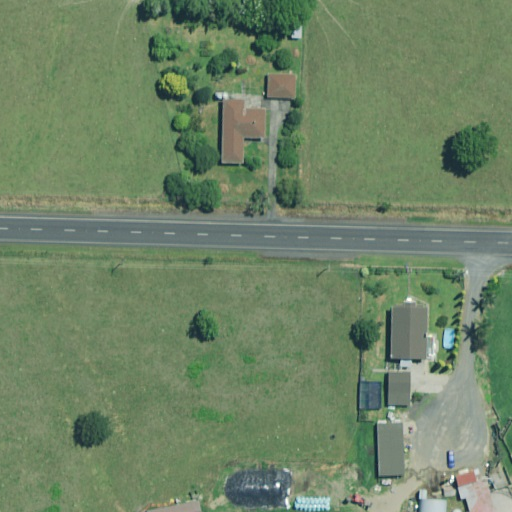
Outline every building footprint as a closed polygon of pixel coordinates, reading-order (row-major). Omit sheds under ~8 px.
[(302,39),(302,27),(291,28),(292,39),(302,39)] [(296,99),(297,76),(268,75),(268,98),(296,99)] [(245,102),(224,101),(221,163),(244,164),(245,138),(266,139),(268,108),(244,107),(245,102)] [(430,308),(392,306),(390,358),(428,360),(430,308)] [(412,374),(390,373),(389,405),(411,406),(412,374)] [(405,476),(404,425),(378,426),(380,477),(405,476)] [(492,504),(485,470),(456,476),(461,500),(467,499),(470,511),(493,511),(492,504)] [(420,500),(418,511),(446,511),(448,502),(420,500)]
